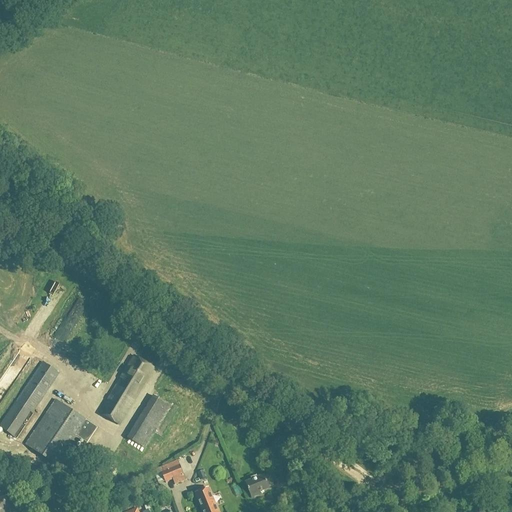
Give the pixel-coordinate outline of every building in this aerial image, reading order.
[(119,425),(154,368),(134,356),(99,413),(119,425)] [(32,413),(59,374),(42,363),(0,425),(0,427),(14,437),(31,412),(32,413)] [(25,444),(60,468),(91,423),(56,400),(25,444)] [(143,413),(137,422),(153,433),(159,423),(143,413)] [(466,428),(476,431),(479,422),(468,419),(466,428)] [(290,459),(285,447),(273,452),(279,464),(277,465),(280,472),(294,466),(292,459),(290,459)] [(174,484),(186,479),(178,459),(155,468),(159,477),(163,476),(165,482),(173,479),(174,484)] [(259,491),(269,487),(264,475),(245,482),(251,497),(260,494),(259,491)] [(196,494),(200,505),(202,511),(217,511),(213,500),(212,500),(211,496),(208,489),(196,494)] [(0,511),(15,511),(8,494),(0,498),(0,511)] [(53,511),(69,511),(65,501),(52,506),(53,511)]
